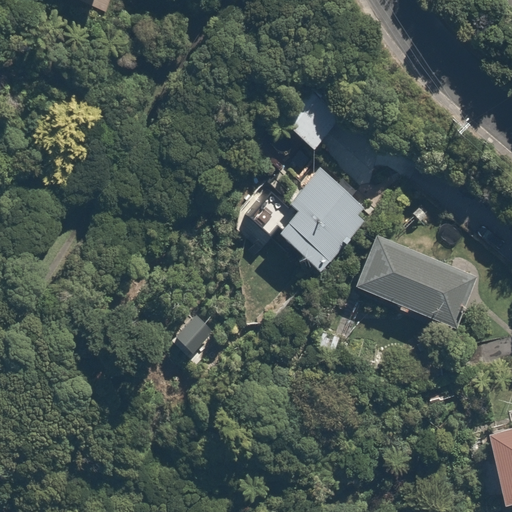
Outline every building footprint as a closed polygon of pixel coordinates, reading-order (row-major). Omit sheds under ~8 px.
[(303,94),(278,123),(309,149),(333,120),(303,94)] [(264,131),(248,151),(276,172),(265,187),(277,196),(270,204),(287,217),(271,238),(316,272),(365,206),(264,131)] [(370,234),(348,287),(452,329),(473,276),(370,234)] [(188,357),(208,333),(185,315),(166,338),(188,357)] [(496,510),(511,506),(511,421),(477,430),(496,510)]
